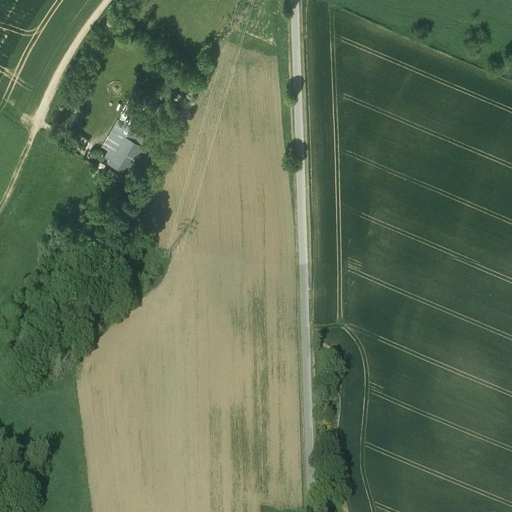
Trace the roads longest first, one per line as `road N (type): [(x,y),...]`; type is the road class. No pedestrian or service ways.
road 1 (unclassified): [(318,511),(295,0)]
road 2 (track): [(0,208),(61,71),(107,0)]
